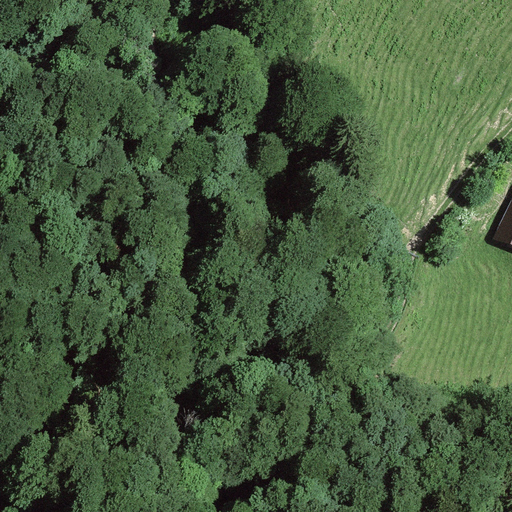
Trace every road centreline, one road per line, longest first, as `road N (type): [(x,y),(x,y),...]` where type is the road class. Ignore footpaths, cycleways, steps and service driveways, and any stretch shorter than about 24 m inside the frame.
road 1 (track): [(158,0),(157,208),(177,316),(176,405),(202,511)]
road 2 (track): [(315,511),(331,453),(401,311),(414,260),(511,126)]
